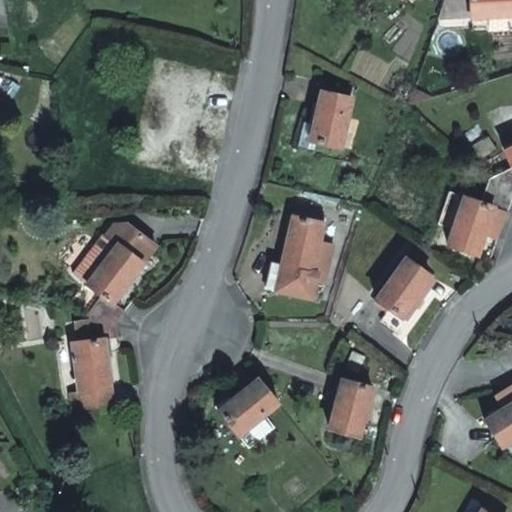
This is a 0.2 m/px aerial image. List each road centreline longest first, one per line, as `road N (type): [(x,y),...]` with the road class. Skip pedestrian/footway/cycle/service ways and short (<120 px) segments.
road 1 (residential): [(181,511),(160,414),(232,192),(272,0)]
road 2 (residential): [(511,276),(462,321),(374,511)]
